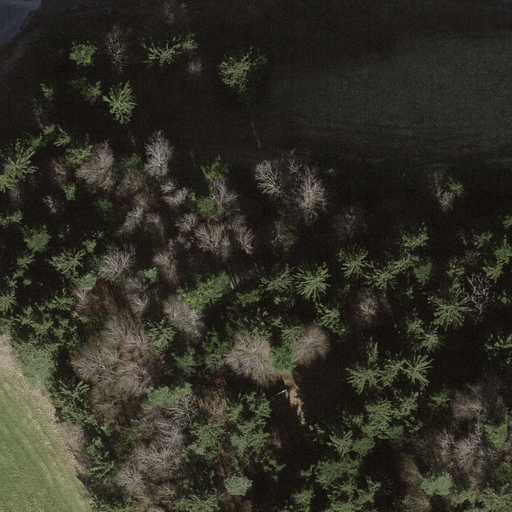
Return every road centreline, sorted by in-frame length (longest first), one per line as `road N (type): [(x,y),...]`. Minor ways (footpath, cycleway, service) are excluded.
road 1 (track): [(361,394),(213,346),(201,319),(214,299),(413,203),(480,182),(511,182)]
road 2 (track): [(210,0),(0,15)]
